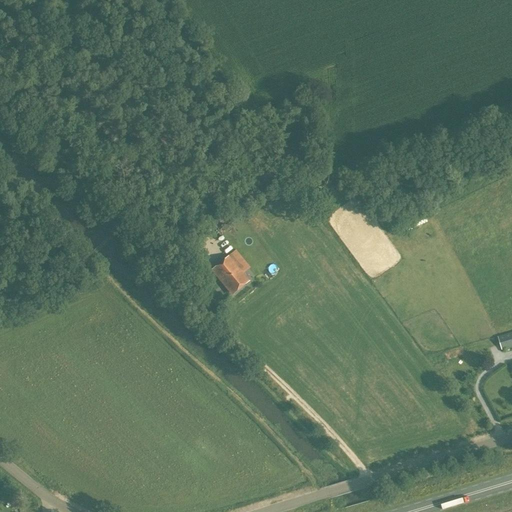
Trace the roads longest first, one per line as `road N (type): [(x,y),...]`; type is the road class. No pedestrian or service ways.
road 1 (track): [(147,257),(371,479)]
road 2 (unclassified): [(265,511),(511,436)]
road 3 (track): [(119,229),(0,102)]
